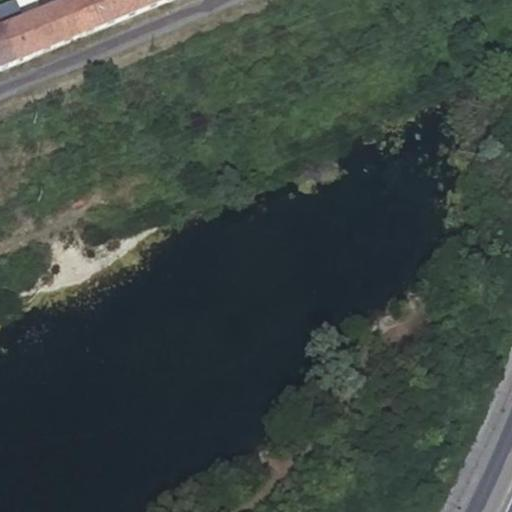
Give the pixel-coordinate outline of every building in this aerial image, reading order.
[(78,39),(99,30),(87,0),(77,0),(64,5),(78,39)] [(87,0),(99,30),(120,21),(112,0),(87,0)] [(112,0),(120,21),(141,12),(136,0),(112,0)] [(164,3),(162,0),(136,0),(141,12),(164,3)] [(43,14),(56,48),(78,39),(64,5),(43,14)] [(35,56),(56,48),(43,14),(21,23),(35,56)] [(35,56),(21,23),(0,31),(0,32),(13,65),(35,56)] [(0,70),(13,65),(0,32),(0,70)]
